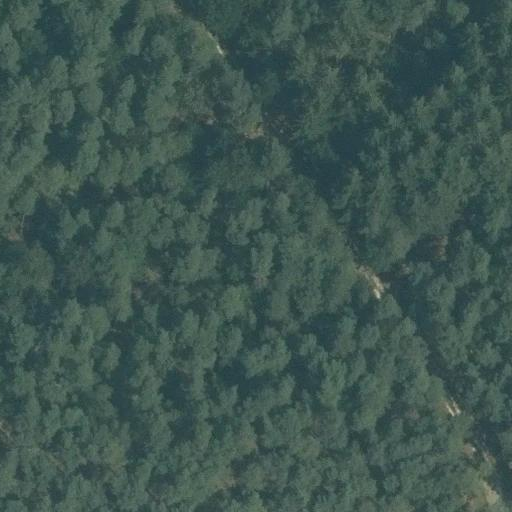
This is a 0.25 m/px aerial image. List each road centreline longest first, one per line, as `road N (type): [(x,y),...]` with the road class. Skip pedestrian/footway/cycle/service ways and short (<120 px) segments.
road 1 (track): [(506,511),(193,0)]
road 2 (track): [(381,301),(511,192)]
